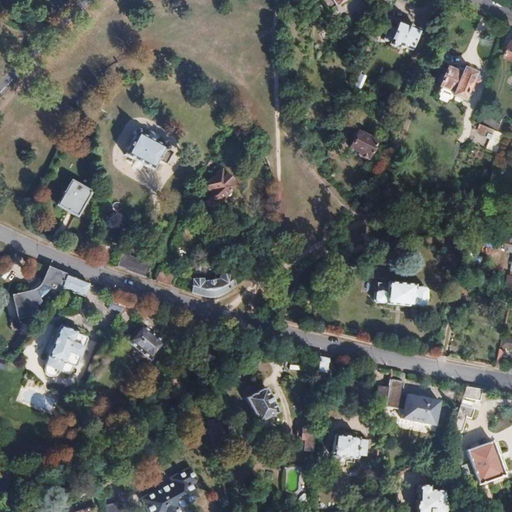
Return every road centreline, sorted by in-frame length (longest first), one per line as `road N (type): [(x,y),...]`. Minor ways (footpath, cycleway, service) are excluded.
road 1 (residential): [(0,235),(129,288),(356,355),(511,382)]
road 2 (residential): [(91,0),(0,92)]
